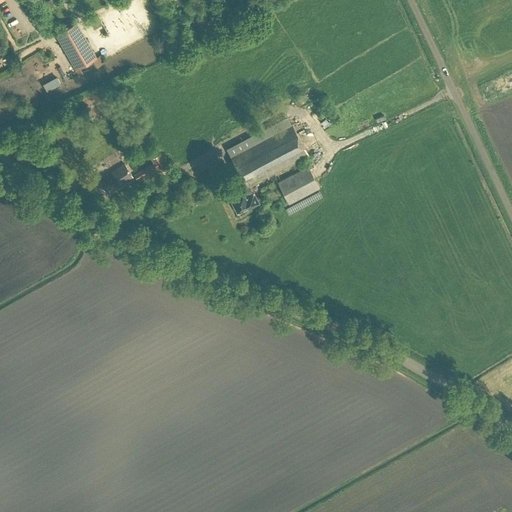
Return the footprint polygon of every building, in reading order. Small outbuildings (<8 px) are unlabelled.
[(51,0),(47,0),(41,3),(45,12),(55,7),(51,0)] [(55,34),(75,68),(96,56),(76,22),(55,34)] [(310,110),(316,115),(322,107),(316,102),(310,110)] [(239,208),(240,210),(248,206),(248,207),(258,202),(253,192),(252,193),(249,186),(307,155),(291,124),(243,149),(240,141),(226,148),(246,186),(231,194),(232,196),(230,197),(236,209),(239,208)] [(4,134),(0,140),(0,148),(4,151),(12,139),(4,134)] [(153,163),(145,168),(134,175),(138,181),(157,169),(158,171),(166,166),(158,154),(150,159),(153,163)] [(97,179),(103,189),(107,187),(109,190),(132,177),(124,163),(97,179)] [(308,164),(276,181),(287,203),(319,186),(308,164)]
